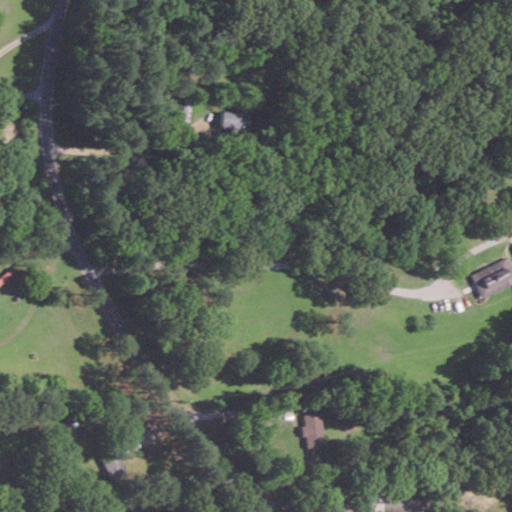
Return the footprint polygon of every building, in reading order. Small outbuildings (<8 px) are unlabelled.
[(244,111),(217,110),(217,126),(244,127),(244,111)] [(476,295),(511,281),(511,244),(510,245),(511,249),(511,264),(509,266),(505,256),(467,271),(476,295)] [(322,444),(318,411),(300,412),(303,445),(322,444)] [(100,456),(105,477),(123,473),(117,451),(100,456)] [(364,511),(379,511),(378,495),(364,496),(364,511)]
